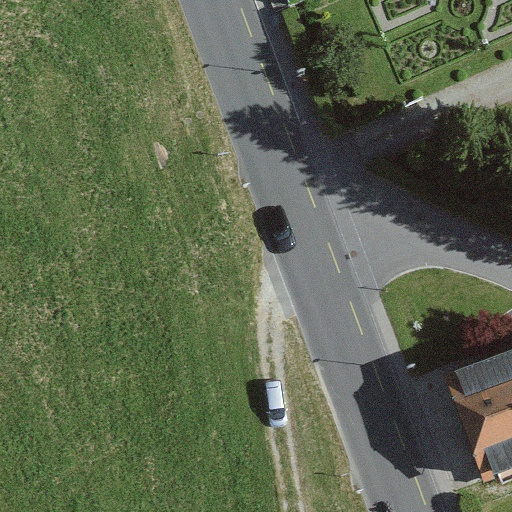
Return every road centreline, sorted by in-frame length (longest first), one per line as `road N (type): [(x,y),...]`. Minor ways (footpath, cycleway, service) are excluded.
road 1 (secondary): [(220,0),(408,511)]
road 2 (track): [(303,225),(273,273),(269,377),(294,511)]
road 3 (unknown): [(511,110),(334,193)]
